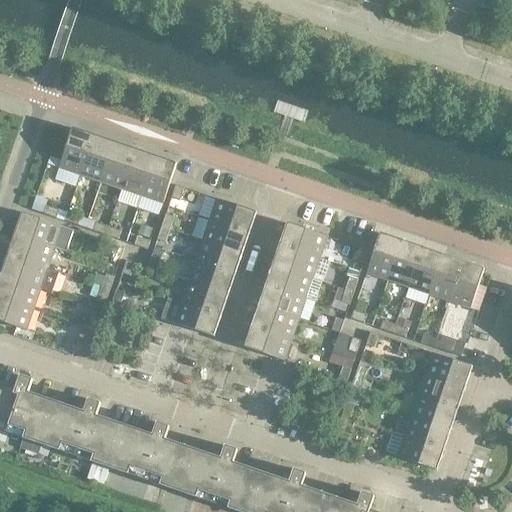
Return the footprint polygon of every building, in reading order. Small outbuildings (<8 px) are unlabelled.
[(72,129),(70,134),(59,169),(80,176),(94,136),(72,129)] [(114,143),(94,136),(80,176),(100,183),(114,143)] [(134,150),(114,143),(100,183),(121,190),(134,150)] [(155,157),(134,150),(121,190),(141,197),(155,157)] [(176,164),(155,157),(141,197),(163,204),(170,184),(176,164)] [(184,189),(175,186),(171,199),(179,201),(184,189)] [(256,213),(216,200),(209,221),(249,234),(256,213)] [(59,211),(46,206),(43,215),(56,219),(59,211)] [(15,235),(54,249),(66,252),(73,231),(22,214),(15,235)] [(67,214),(64,222),(77,226),(80,218),(67,214)] [(174,218),(165,215),(161,228),(169,230),(174,218)] [(249,234),(209,221),(202,241),(242,255),(249,234)] [(95,223),(92,231),(105,236),(108,227),(95,223)] [(287,224),(280,245),(319,259),(327,237),(287,224)] [(121,232),(108,227),(105,236),(118,240),(121,232)] [(169,230),(161,228),(157,240),(165,243),(169,230)] [(380,234),(378,239),(366,274),(388,281),(401,241),(380,234)] [(54,249),(15,235),(8,255),(47,269),(54,249)] [(137,237),(134,246),(147,250),(150,242),(137,237)] [(242,255),(202,241),(195,262),(235,275),(242,255)] [(422,248),(401,241),(388,281),(408,288),(422,248)] [(319,259),(280,245),(273,265),(312,279),(319,259)] [(124,248),(116,246),(111,258),(120,261),(124,248)] [(442,255),(422,248),(408,288),(429,295),(442,255)] [(368,251),(359,249),(355,261),(363,264),(368,251)] [(59,273),(47,269),(8,255),(1,276),(40,289),(52,293),(59,273)] [(463,262),(442,255),(429,295),(449,302),(463,262)] [(160,258),(152,256),(147,268),(156,271),(160,258)] [(126,261),(121,274),(130,277),(134,264),(126,261)] [(235,275),(195,262),(188,282),(228,296),(235,275)] [(484,269),(463,262),(449,302),(470,309),(484,269)] [(322,282),(312,279),(273,265),(266,286),(305,300),(315,303),(322,282)] [(106,275),(101,287),(110,290),(114,278),(106,275)] [(40,289),(1,276),(0,277),(0,298),(33,310),(40,289)] [(349,278),(345,290),(353,293),(358,280),(349,278)] [(228,296),(188,282),(181,303),(221,316),(228,296)] [(305,300),(266,286),(259,306),(298,320),(305,300)] [(110,290),(101,287),(97,300),(105,303),(110,290)] [(124,293),(116,290),(112,303),(120,306),(124,293)] [(353,293),(345,290),(341,303),(349,306),(353,293)] [(33,310),(0,298),(0,322),(26,331),(33,310)] [(221,316),(181,303),(174,324),(214,338),(221,316)] [(298,320),(259,306),(252,327),(291,340),(298,320)] [(366,316),(353,311),(351,320),(364,324),(366,316)] [(92,316),(87,328),(96,331),(100,318),(92,316)] [(331,331),(339,334),(344,321),(335,318),(331,331)] [(383,321),(380,330),(392,334),(395,326),(383,321)] [(82,326),(73,354),(86,359),(96,331),(87,328),(82,326)] [(408,330),(395,326),(392,334),(405,338),(408,330)] [(291,340),(252,327),(244,348),(284,362),(291,340)] [(370,333),(366,346),(374,348),(378,335),(370,333)] [(423,335),(421,344),(433,348),(436,340),(423,335)] [(438,335),(436,340),(433,348),(461,357),(465,344),(438,335)] [(360,341),(352,338),(348,351),(356,354),(360,341)] [(472,367),(432,354),(425,375),(465,389),(472,367)] [(368,365),(360,362),(356,374),(364,377),(368,365)] [(342,367),(338,380),(346,383),(351,370),(342,367)] [(364,377),(356,374),(351,387),(360,390),(364,377)] [(465,389),(425,375),(418,396),(458,409),(465,389)] [(20,376),(16,389),(0,383),(0,431),(41,446),(56,403),(28,394),(32,381),(20,376)] [(458,409),(418,396),(411,416),(451,430),(458,409)] [(88,400),(84,413),(56,403),(41,446),(92,463),(101,466),(110,469),(125,426),(96,417),(100,404),(95,402),(88,400)] [(354,406),(346,403),(342,415),(350,418),(354,406)] [(350,418),(342,415),(332,443),(346,448),(355,420),(350,418)] [(451,430),(411,416),(404,436),(444,450),(451,430)] [(157,423),(152,436),(125,426),(110,469),(235,511),(247,511),(261,473),(233,463),(237,451),(225,446),(220,459),(165,440),(169,427),(157,423)] [(444,450),(404,436),(397,458),(436,471),(444,450)] [(92,463),(86,479),(95,482),(101,466),(92,463)] [(101,466),(95,482),(104,485),(110,469),(101,466)] [(293,470),(289,483),(261,473),(247,511),(323,511),(329,496),(301,487),(306,474),(293,470)] [(362,493),(357,506),(329,496),(323,511),(374,511),(369,510),(374,497),(362,493)]
